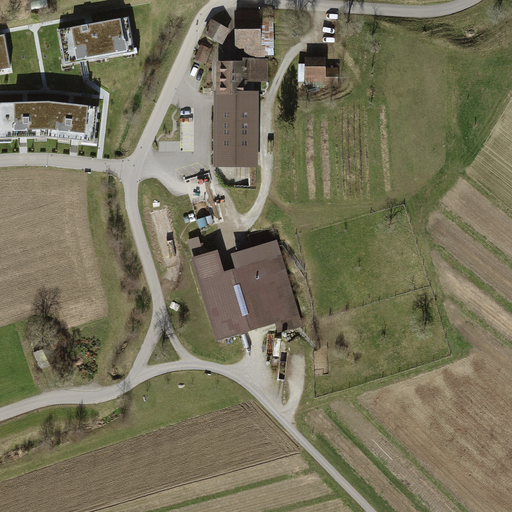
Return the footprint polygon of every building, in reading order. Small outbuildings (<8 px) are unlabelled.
[(264,12),(238,13),(239,47),(248,47),(248,56),(265,56),(264,12)] [(130,20),(60,33),(66,67),(136,55),(130,20)] [(214,22),(208,34),(225,44),(232,31),(214,22)] [(0,73),(12,71),(6,36),(0,37),(0,73)] [(211,50),(203,47),(197,60),(206,64),(211,50)] [(243,61),(216,61),(216,90),(251,90),(251,81),(266,81),(266,58),(243,58),(243,61)] [(328,59),(309,60),(309,80),(317,80),(317,84),(338,84),(338,70),(329,70),(328,59)] [(258,90),(251,90),(216,90),(216,166),(258,166),(258,90)] [(50,102),(0,102),(0,118),(1,138),(48,136),(50,102)] [(99,107),(50,102),(48,136),(95,141),(99,107)] [(253,243),(277,239),(275,228),(251,233),(253,243)] [(278,255),(222,272),(216,251),(188,260),(213,342),(272,324),(275,334),(300,326),(278,255)]
